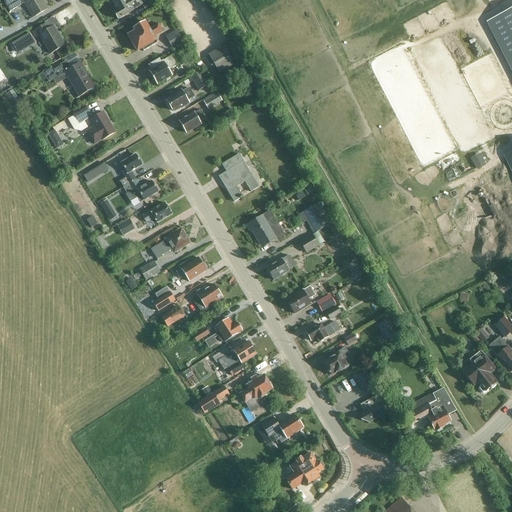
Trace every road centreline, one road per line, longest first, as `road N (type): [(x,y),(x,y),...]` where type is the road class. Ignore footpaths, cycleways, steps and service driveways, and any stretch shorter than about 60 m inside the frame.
road 1 (tertiary): [(367,463),(326,414),(79,0)]
road 2 (tertiary): [(367,463),(447,458),(488,436),(511,411)]
